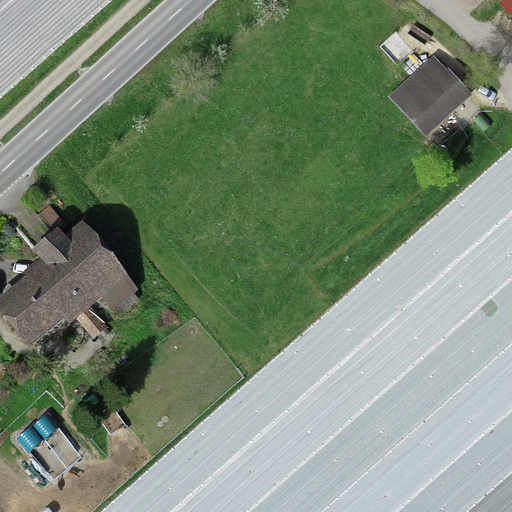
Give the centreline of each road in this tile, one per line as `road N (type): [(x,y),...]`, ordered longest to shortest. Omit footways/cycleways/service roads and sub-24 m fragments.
road 1 (secondary): [(0,172),(189,0)]
road 2 (track): [(0,131),(140,0)]
